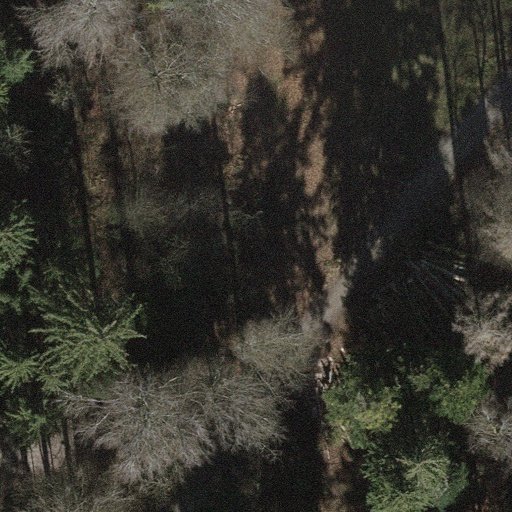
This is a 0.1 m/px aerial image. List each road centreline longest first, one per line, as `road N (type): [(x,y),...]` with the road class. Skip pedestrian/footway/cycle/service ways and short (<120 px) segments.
road 1 (track): [(511,100),(214,437),(183,511)]
road 2 (track): [(214,437),(45,450),(0,442)]
